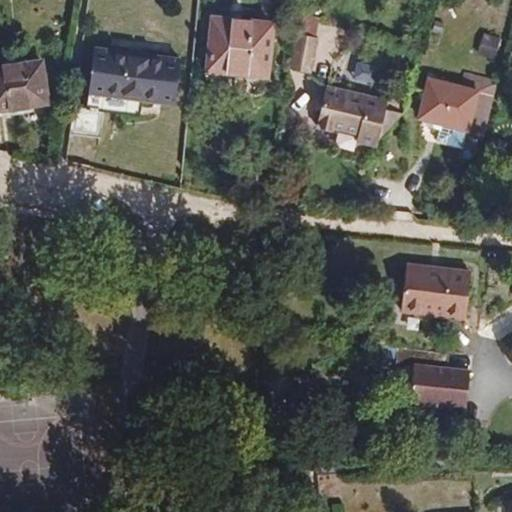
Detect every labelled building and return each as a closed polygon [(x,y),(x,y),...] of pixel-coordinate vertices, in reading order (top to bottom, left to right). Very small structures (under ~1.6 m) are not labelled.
[(315,35),(319,16),(301,10),(297,32),(315,35)] [(236,73),(267,77),(272,24),(213,18),(207,71),(236,73)] [(297,32),(290,66),(309,70),(316,35),(315,35),(297,32)] [(479,53),(493,57),(499,38),(486,34),(479,53)] [(160,102),(175,104),(181,60),(166,58),(165,60),(111,53),(111,51),(95,49),(94,49),(89,93),(105,95),(106,92),(160,100),(160,102)] [(42,61),(0,67),(0,110),(48,104),(42,61)] [(269,82),(267,77),(236,73),(235,81),(247,83),(254,88),(269,82)] [(420,119),(424,120),(466,130),(485,135),(499,81),(465,73),(461,87),(430,80),(420,119)] [(356,140),(376,145),(377,143),(385,110),(387,101),(327,85),(317,124),(334,129),(334,126),(358,133),(356,140)] [(385,110),(377,143),(405,115),(385,110)] [(85,121),(71,119),(68,142),(81,144),(85,121)] [(466,130),(424,120),(422,126),(442,131),(439,142),(462,148),(466,130)] [(471,272),(407,264),(401,311),(465,319),(471,272)] [(466,407),(471,372),(448,369),(449,355),(397,348),(395,364),(414,366),(412,382),(402,390),(399,411),(428,415),(429,406),(442,408),(443,403),(466,407)]
